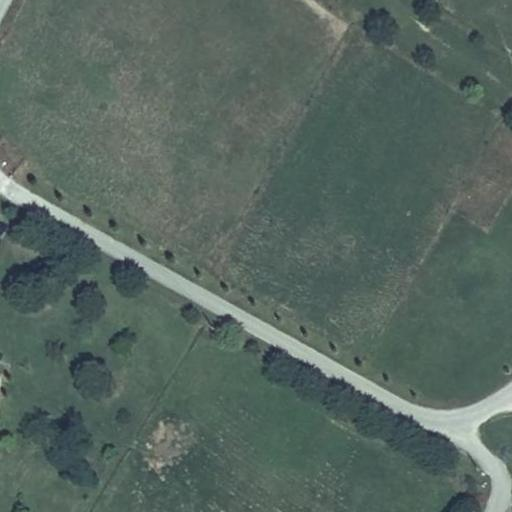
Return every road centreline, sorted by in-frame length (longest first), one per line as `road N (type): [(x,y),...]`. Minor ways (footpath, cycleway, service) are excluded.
road 1 (unclassified): [(0,179),(413,417),(460,427),(511,394)]
road 2 (track): [(511,100),(362,0)]
